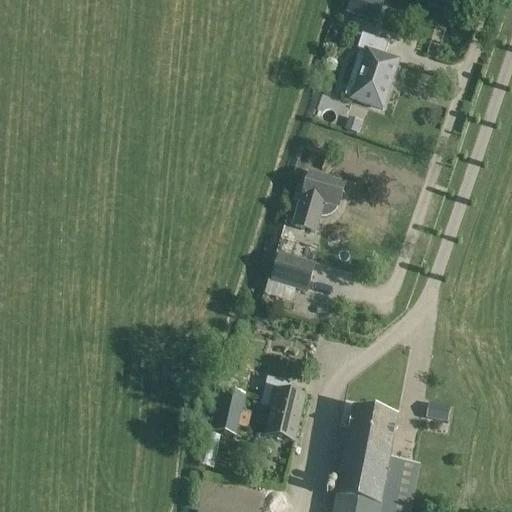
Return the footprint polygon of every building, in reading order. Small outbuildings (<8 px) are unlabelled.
[(384,0),(349,0),(345,14),(377,25),(384,0)] [(351,101),(363,105),(382,111),(398,63),(384,58),(389,45),(362,36),(357,51),(367,54),(351,101)] [(344,121),(340,134),(354,138),(358,125),(344,121)] [(318,130),(314,143),(341,152),(345,139),(318,130)] [(294,228),(295,229),(314,234),(319,219),(322,220),(324,220),(327,219),(329,218),(332,217),(334,216),(335,214),(337,211),(338,209),(344,187),(309,177),(305,190),(300,188),(297,197),(302,198),(294,228)] [(272,283),(307,293),(314,268),(279,257),(272,283)] [(268,381),(265,390),(261,408),(272,410),(265,438),(294,445),(304,400),(290,396),(292,386),(268,381)] [(235,439),(244,398),(212,391),(203,433),(209,434),(221,437),(235,439)] [(428,405),(425,420),(447,425),(450,410),(428,405)] [(408,511),(414,486),(417,466),(389,461),(397,419),(353,410),(332,511),(408,511)] [(205,434),(198,467),(213,471),(220,438),(205,434)]
